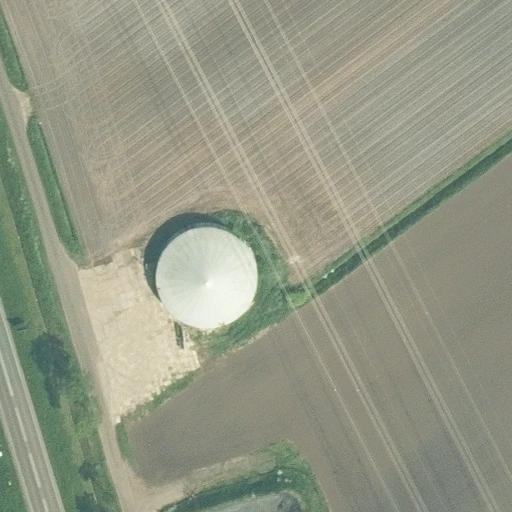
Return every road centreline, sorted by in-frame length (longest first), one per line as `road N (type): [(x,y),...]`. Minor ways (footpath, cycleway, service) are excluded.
road 1 (unclassified): [(131,511),(0,80)]
road 2 (trunk): [(48,511),(0,344)]
